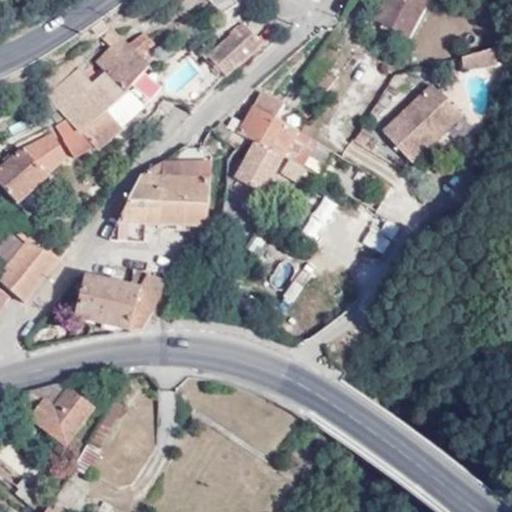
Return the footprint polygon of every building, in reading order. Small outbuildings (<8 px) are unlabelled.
[(386,0),(374,23),(406,41),(427,0),(386,0)] [(123,128),(144,107),(127,89),(150,66),(141,58),(155,47),(146,32),(129,45),(113,28),(103,38),(113,50),(104,61),(87,46),(40,91),(59,109),(52,114),(60,125),(57,129),(78,158),(94,147),(102,153),(124,129),(123,128)] [(243,28),(205,62),(226,83),(265,52),(243,28)] [(341,41),(329,33),(298,83),(319,97),(334,76),(326,70),(332,63),(325,59),(330,52),(334,54),(341,41)] [(492,67),(489,49),(458,58),(459,71),(492,67)] [(205,62),(198,69),(204,76),(215,89),(226,83),(205,62)] [(176,104),(187,114),(201,97),(215,89),(204,76),(176,104)] [(201,97),(187,114),(191,117),(226,83),(215,89),(201,97)] [(459,117),(429,87),(381,133),(411,165),(459,117)] [(259,93),(240,122),(235,131),(258,145),(274,121),(283,107),(259,93)] [(232,117),(226,125),(233,129),(235,131),(240,122),(232,117)] [(226,125),(218,120),(204,133),(222,143),(233,129),(226,125)] [(311,143),(298,135),(274,121),(258,145),(285,162),(292,152),(302,158),(311,143)] [(67,163),(51,139),(16,162),(0,177),(0,189),(24,214),(54,188),(48,180),(67,163)] [(285,162),(258,145),(235,182),(262,198),(285,162)] [(138,175),(197,181),(201,151),(178,148),(138,175)] [(147,225),(203,230),(211,183),(197,181),(138,175),(106,243),(142,245),(147,225)] [(218,215),(208,233),(240,228),(248,216),(222,190),(218,215)] [(371,219),(362,243),(384,251),(392,227),(371,219)] [(0,274),(0,286),(21,303),(37,283),(58,257),(34,233),(0,274)] [(130,330),(137,329),(169,281),(133,271),(130,284),(82,278),(74,318),(130,330)] [(13,412),(30,424),(45,405),(52,411),(66,393),(60,388),(25,396),(13,412)] [(65,451),(93,413),(66,393),(52,411),(45,405),(30,424),(65,451)] [(122,408),(111,402),(72,468),(86,477),(99,456),(95,454),(122,408)] [(7,444),(0,452),(0,459),(30,481),(39,468),(7,444)]
